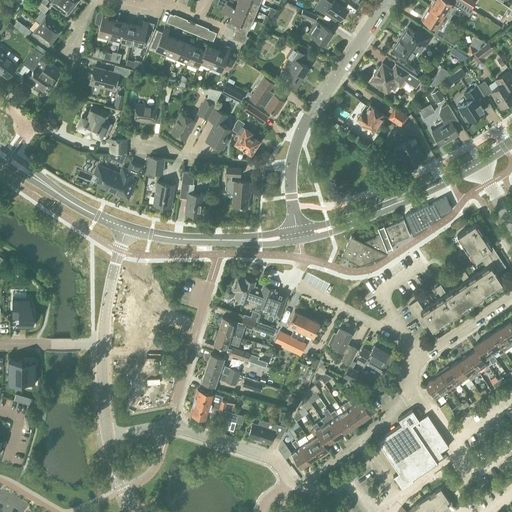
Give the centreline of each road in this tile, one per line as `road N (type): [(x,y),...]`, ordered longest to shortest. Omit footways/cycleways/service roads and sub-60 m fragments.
road 1 (residential): [(168,426),(273,462),(302,485),(417,393)]
road 2 (residential): [(291,168),(304,125),(389,0)]
road 3 (tertiary): [(477,164),(404,201),(297,235)]
road 4 (residential): [(419,358),(410,341),(270,273)]
road 5 (tertiary): [(297,235),(184,239),(125,228)]
road 6 (residential): [(291,168),(141,148)]
road 7 (residential): [(168,426),(211,287)]
road 8 (tertiary): [(125,228),(0,154)]
